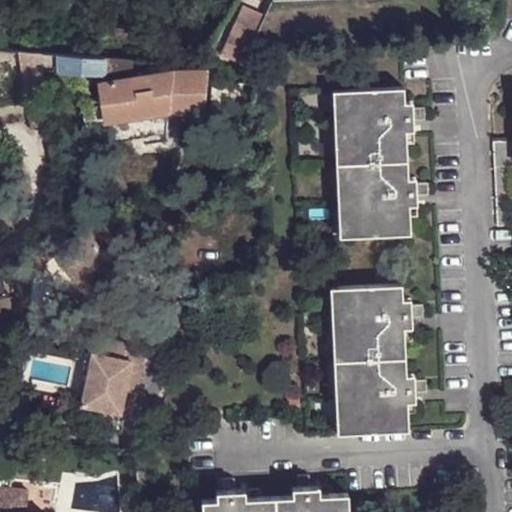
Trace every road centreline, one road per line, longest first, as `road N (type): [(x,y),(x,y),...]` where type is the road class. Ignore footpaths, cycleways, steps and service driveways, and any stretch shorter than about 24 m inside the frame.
road 1 (unknown): [(151,511),(151,409),(194,333),(205,231),(202,162),(180,138)]
road 2 (unknown): [(486,440),(291,449)]
